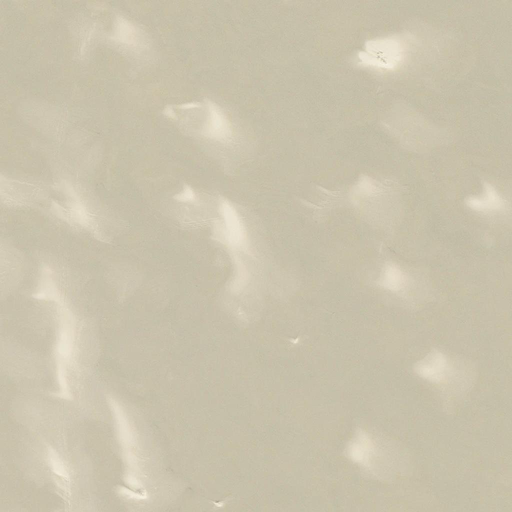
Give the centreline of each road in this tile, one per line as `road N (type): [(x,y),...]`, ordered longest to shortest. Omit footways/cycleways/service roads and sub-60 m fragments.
road 1 (track): [(367,511),(340,80),(345,0)]
road 2 (track): [(345,151),(0,165)]
